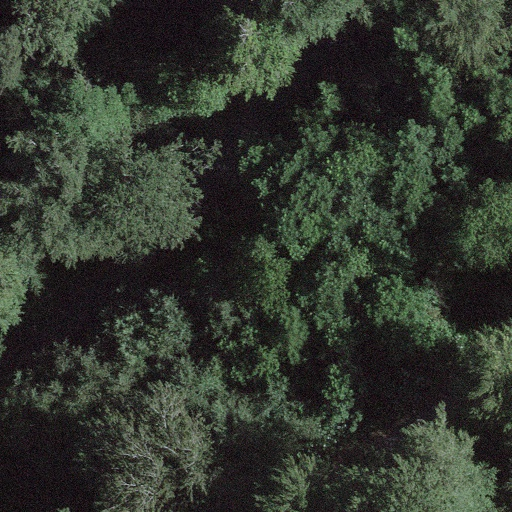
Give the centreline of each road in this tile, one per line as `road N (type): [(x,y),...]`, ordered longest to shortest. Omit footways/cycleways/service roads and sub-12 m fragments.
road 1 (track): [(0,381),(143,313),(317,70),(389,0)]
road 2 (track): [(318,511),(449,393),(511,349)]
